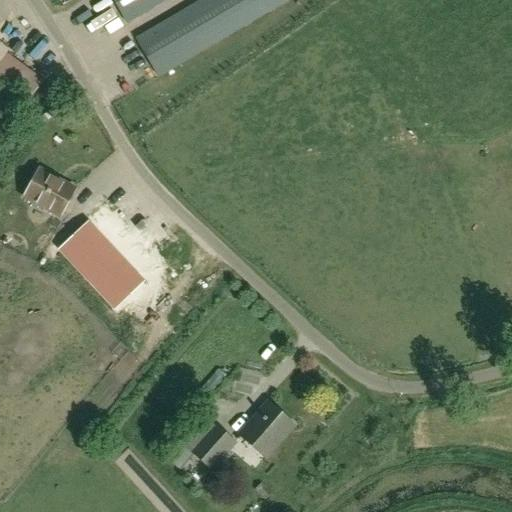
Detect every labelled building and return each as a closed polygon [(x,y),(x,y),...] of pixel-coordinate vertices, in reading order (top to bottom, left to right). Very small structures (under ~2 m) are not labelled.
[(112,0),(127,24),(168,0),(112,0)] [(202,0),(136,39),(158,78),(290,0),(202,0)] [(45,80),(7,52),(8,50),(0,43),(0,77),(30,100),(45,80)] [(59,216),(74,187),(40,168),(24,197),(59,216)] [(148,212),(134,183),(120,191),(134,219),(148,212)] [(89,223),(59,251),(114,309),(143,282),(89,223)] [(264,459),(293,426),(268,403),(239,436),(264,459)] [(214,426),(203,417),(173,451),(187,463),(194,455),(211,470),(235,443),(215,426),(214,426)]
